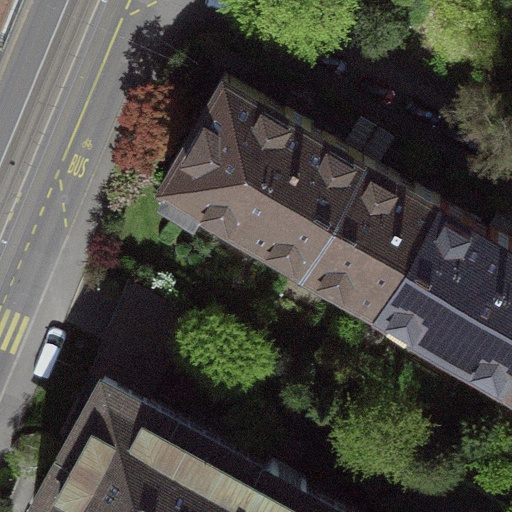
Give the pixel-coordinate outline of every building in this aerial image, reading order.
[(0,0),(0,16),(3,18),(10,0),(0,0)] [(204,192),(304,251),(363,151),(309,119),(313,112),(300,105),(288,97),(283,104),(225,70),(166,170),(169,172),(160,187),(195,208),(204,192)] [(378,294),(441,187),(430,181),(417,174),(413,180),(363,151),(304,251),(378,294)] [(507,370),(511,362),(511,229),(505,225),(493,218),(489,225),(438,195),(442,188),(441,187),(378,294),(507,370)] [(128,383),(152,396),(192,319),(129,282),(69,430),(71,431),(105,370),(128,383)] [(105,370),(71,431),(52,466),(33,501),(51,511),(361,511),(303,480),(306,470),(273,451),(266,459),(152,396),(128,383),(105,370)]
